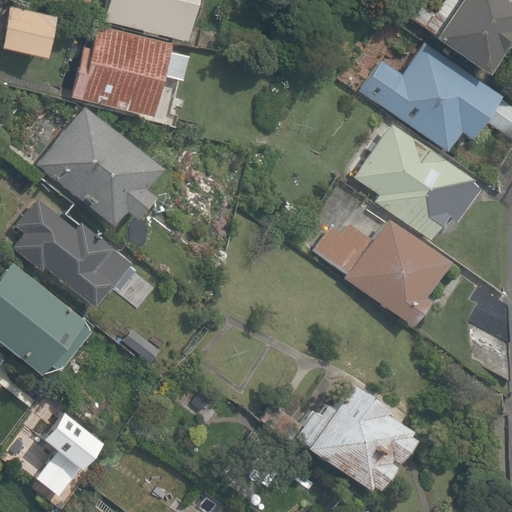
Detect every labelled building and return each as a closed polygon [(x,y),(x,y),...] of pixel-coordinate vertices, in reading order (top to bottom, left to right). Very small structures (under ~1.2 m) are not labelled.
[(187,0),(111,0),(106,20),(178,39),(187,0)] [(511,31),(511,0),(442,0),(420,25),(483,71),(511,31)] [(14,4),(3,57),(50,71),(65,20),(14,4)] [(162,44),(86,22),(65,93),(141,115),(162,44)] [(458,73),(421,42),(373,97),(445,147),(461,130),(467,136),(499,97),(458,73)] [(161,174),(78,108),(34,163),(116,229),(161,174)] [(481,187),(388,119),(343,175),(424,237),(454,218),(481,187)] [(124,253),(40,194),(7,240),(91,299),(124,253)] [(442,260),(381,218),(367,234),(345,218),(338,229),(332,225),(312,249),(410,326),(426,300),(416,293),(442,260)] [(82,325),(12,262),(0,275),(0,341),(37,375),(82,325)] [(409,425),(342,374),(293,439),(360,490),(409,425)]
